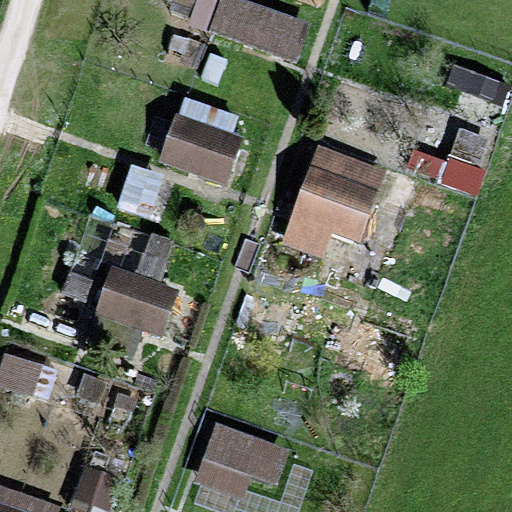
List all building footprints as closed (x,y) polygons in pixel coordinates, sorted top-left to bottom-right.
[(300,34),(202,0),(198,0),(191,20),(292,55),(300,34)] [(223,148),(182,133),(173,157),(215,172),(223,148)] [(358,234),(373,184),(321,168),(305,218),(358,234)] [(173,295),(113,276),(92,342),(129,354),(138,326),(161,333),(173,295)] [(38,370),(7,359),(0,379),(0,387),(28,397),(38,370)] [(244,478),(255,453),(220,438),(209,463),(244,478)]
